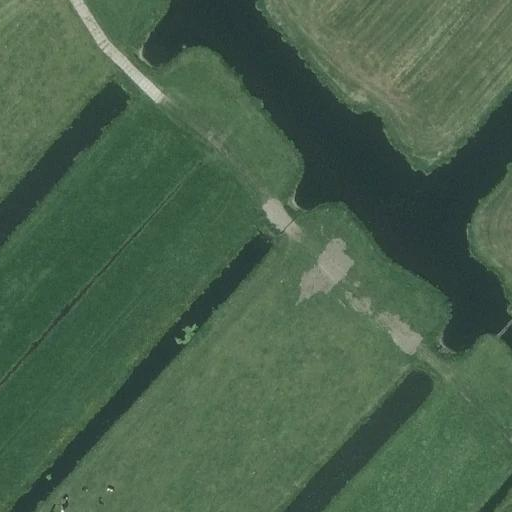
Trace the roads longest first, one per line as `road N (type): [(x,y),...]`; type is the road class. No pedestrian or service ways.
road 1 (track): [(448,380),(259,194),(248,124),(226,104),(157,98),(99,39),(76,0)]
road 2 (track): [(419,463),(448,380),(496,338)]
